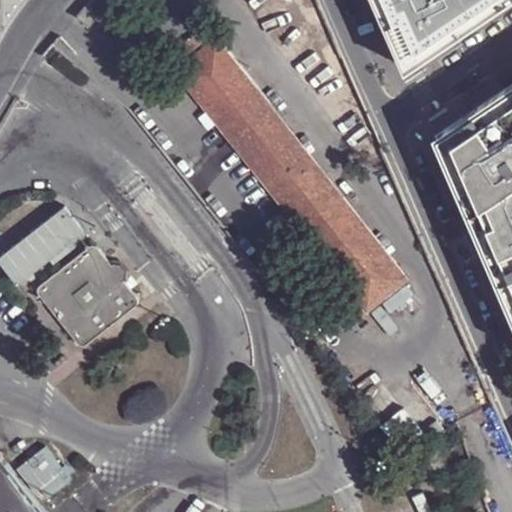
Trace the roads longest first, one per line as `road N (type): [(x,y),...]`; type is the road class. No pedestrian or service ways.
road 1 (residential): [(387,123),(511,410)]
road 2 (residential): [(511,42),(387,123)]
road 3 (residential): [(334,0),(387,123)]
